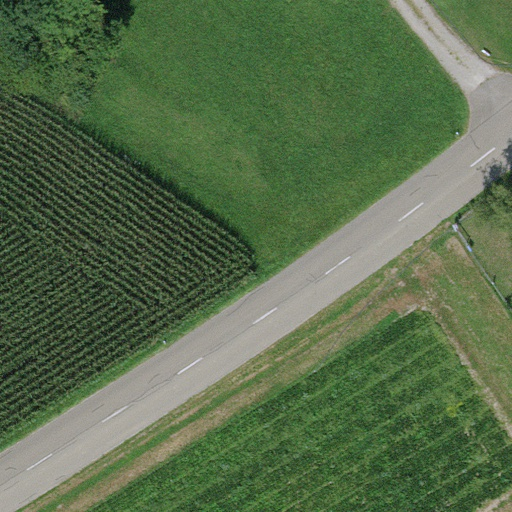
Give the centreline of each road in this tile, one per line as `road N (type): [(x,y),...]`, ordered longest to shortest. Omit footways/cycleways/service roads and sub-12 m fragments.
road 1 (tertiary): [(511,141),(191,370),(0,491)]
road 2 (track): [(511,106),(409,0)]
